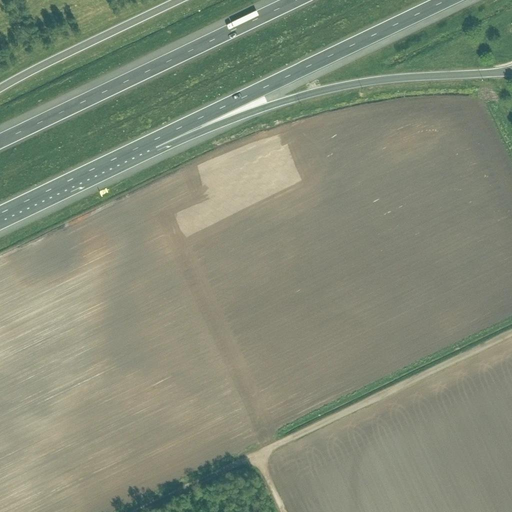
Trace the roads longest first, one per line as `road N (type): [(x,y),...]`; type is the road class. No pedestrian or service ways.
road 1 (motorway): [(104,164),(332,88),(503,72)]
road 2 (motorway): [(104,164),(446,0)]
road 3 (motorway): [(294,0),(0,140)]
road 4 (track): [(511,333),(258,455)]
road 5 (track): [(143,511),(258,455)]
